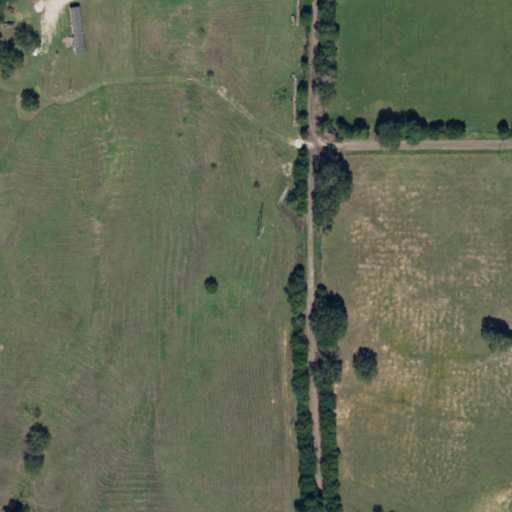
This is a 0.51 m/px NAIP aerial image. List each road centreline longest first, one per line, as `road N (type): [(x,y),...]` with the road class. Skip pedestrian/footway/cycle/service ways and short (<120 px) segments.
road 1 (residential): [(325,511),(331,126)]
road 2 (residential): [(331,126),(511,128)]
road 3 (residential): [(311,0),(311,81),(331,126)]
